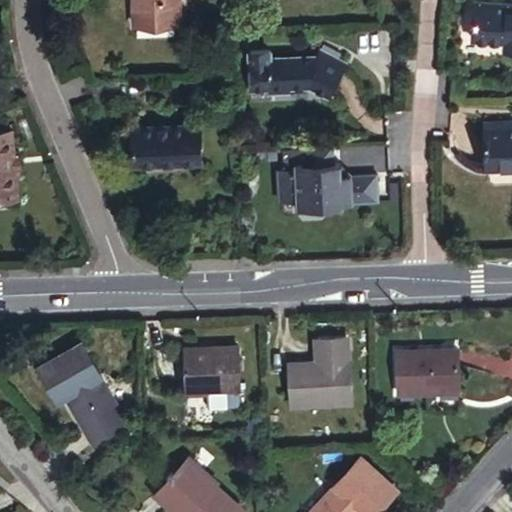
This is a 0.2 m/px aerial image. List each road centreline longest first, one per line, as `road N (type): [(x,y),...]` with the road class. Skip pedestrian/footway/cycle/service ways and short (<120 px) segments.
road 1 (residential): [(120,290),(30,41),(26,0)]
road 2 (unclassified): [(120,290),(423,279)]
road 3 (residential): [(423,279),(418,150),(429,0)]
road 4 (unclassified): [(0,294),(120,290)]
